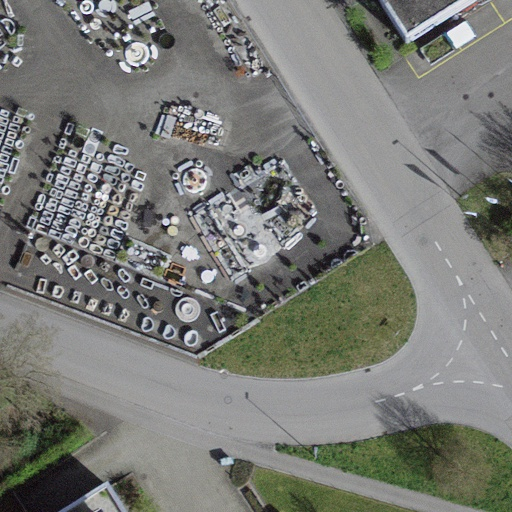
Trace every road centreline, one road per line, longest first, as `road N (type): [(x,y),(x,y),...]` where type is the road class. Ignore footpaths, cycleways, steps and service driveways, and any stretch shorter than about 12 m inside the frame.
road 1 (residential): [(500,351),(412,391),(298,421),(177,392),(0,328)]
road 2 (residential): [(500,351),(271,0)]
